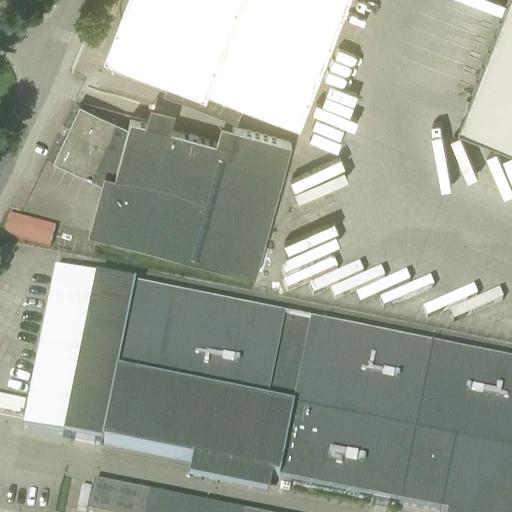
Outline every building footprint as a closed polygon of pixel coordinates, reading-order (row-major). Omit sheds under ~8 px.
[(298,125),(346,0),(119,0),(101,49),(298,125)] [(511,0),(508,0),(461,125),(511,144),(511,0)] [(175,126),(178,110),(154,104),(150,121),(175,126)] [(127,128),(79,105),(53,160),(111,188),(98,234),(196,261),(197,261),(254,276),(290,142),(220,123),(215,142),(129,118),(127,128)] [(12,216),(7,235),(52,247),(58,228),(12,216)] [(33,376),(22,430),(191,464),(270,480),(278,481),(430,511),(511,511),(511,364),(309,324),(54,272),(54,275),(33,376)] [(67,511),(68,511),(226,511),(92,485),(89,499),(70,496),(67,511)]
